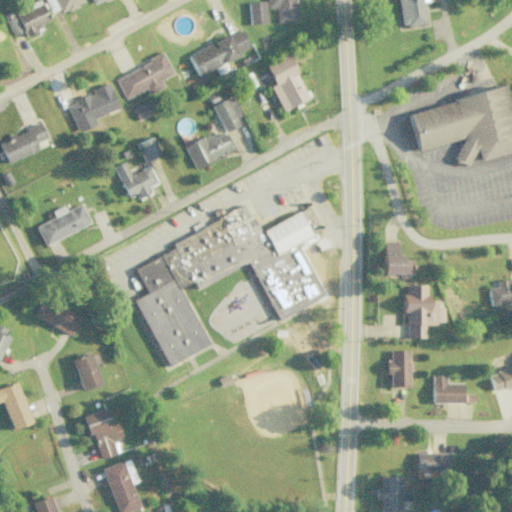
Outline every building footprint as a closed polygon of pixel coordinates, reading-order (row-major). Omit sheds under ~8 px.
[(80,1),(79,0),(43,0),(51,15),(80,1)] [(246,1),(247,23),(264,23),(263,0),(246,1)] [(264,0),(265,8),(274,7),(275,21),(295,20),(293,0),(264,0)] [(424,22),(421,1),(427,0),(396,0),(400,26),(424,22)] [(24,36),(40,28),(38,24),(47,19),(38,3),(4,20),(12,34),(21,29),(24,36)] [(196,74),(249,48),(240,28),(186,54),(196,74)] [(170,73),(161,54),(112,76),(122,98),(144,88),(146,93),(161,86),(158,79),(170,73)] [(280,110),(306,98),(285,54),(262,65),(271,83),(268,85),(280,110)] [(511,149),(511,126),(501,86),(405,111),(415,150),(454,139),(460,161),(476,157),(476,159),(511,149)] [(106,112),(97,91),(64,105),(73,126),(106,112)] [(211,103),(222,130),(242,122),(230,95),(211,103)] [(0,151),(5,162),(36,149),(33,142),(44,138),(37,123),(5,136),(6,139),(0,141),(0,151)] [(192,168),(231,149),(222,132),(211,137),(209,133),(181,146),(192,168)] [(156,155),(149,136),(135,142),(142,160),(156,155)] [(155,182),(147,165),(128,174),(122,161),(111,166),(127,200),(148,190),(146,187),(155,182)] [(88,222),(78,203),(33,226),(42,245),(88,222)] [(164,366),(206,345),(178,287),(191,281),(194,286),(246,261),(274,319),(321,297),(295,242),(309,235),(297,211),(256,231),(243,205),(168,241),(172,249),(133,268),(144,292),(132,298),(164,366)] [(396,240),(381,240),(380,273),(410,274),(411,257),(395,256),(396,240)] [(494,280),(495,286),(486,287),(488,304),(511,300),(511,282),(508,283),(508,278),(494,280)] [(405,338),(422,338),(422,323),(441,323),(441,307),(434,307),(434,299),(425,299),(425,284),(404,284),(404,293),(400,293),(400,311),(405,311),(405,338)] [(77,316),(40,298),(31,316),(68,335),(77,316)] [(0,350),(9,333),(0,328),(0,350)] [(383,361),(382,372),(387,372),(387,386),(406,386),(406,350),(388,349),(388,361),(383,361)] [(92,364),(97,362),(92,350),(69,359),(79,390),(99,383),(92,364)] [(511,356),(510,357),(511,364),(511,365),(486,373),(492,392),(511,386),(511,356)] [(459,402),(459,382),(443,382),(443,375),(429,375),(429,402),(459,402)] [(0,403),(9,429),(28,422),(14,381),(0,385),(0,403)] [(116,421),(109,423),(105,408),(79,416),(84,434),(90,433),(97,458),(114,454),(110,440),(120,437),(116,421)] [(445,452),(413,451),(413,469),(444,470),(445,452)] [(120,511),(136,508),(130,482),(134,481),(128,459),(101,466),(113,511),(120,511)] [(398,476),(378,475),(377,488),(373,488),(373,499),(378,499),(377,509),(397,510),(398,500),(406,500),(406,488),(398,488),(398,476)] [(32,511),(53,511),(50,496),(30,501),(32,511)]
